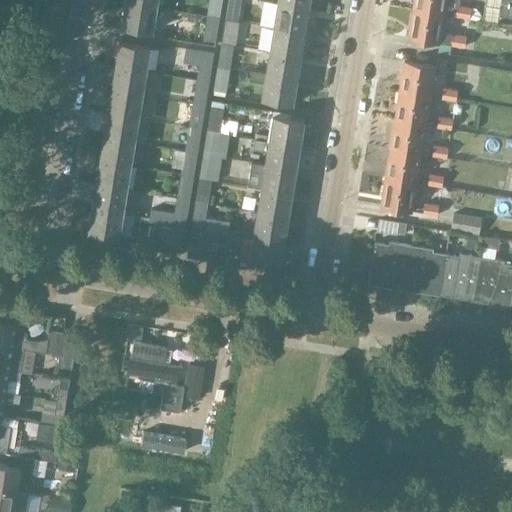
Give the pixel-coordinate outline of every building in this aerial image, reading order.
[(208,0),(207,9),(220,12),(221,0),(208,0)] [(309,0),(277,0),(277,3),(309,8),(309,0)] [(443,14),(445,0),(414,0),(413,9),(443,14)] [(511,0),(499,0),(497,18),(511,19),(511,0)] [(228,1),(225,19),(237,21),(240,3),(228,1)] [(152,32),(156,7),(125,2),(121,27),(152,32)] [(305,32),(309,8),(277,3),(273,27),(305,32)] [(455,16),(469,18),(471,8),(457,5),(455,16)] [(440,33),(443,14),(413,9),(408,38),(464,47),(466,37),(440,33)] [(203,33),(216,35),(219,17),(206,15),(203,33)] [(224,25),(221,43),(233,45),(235,27),(224,25)] [(301,56),(305,32),(273,27),(269,50),(301,56)] [(115,66),(146,72),(150,47),(119,42),(115,66)] [(209,76),(212,58),(213,52),(184,47),(182,61),(198,64),(197,74),(209,76)] [(220,49),(217,66),(229,68),(232,50),(220,49)] [(297,79),(301,56),(269,50),(265,74),(297,79)] [(399,92),(429,97),(434,67),(404,62),(399,92)] [(142,95),(146,72),(115,66),(111,90),(142,95)] [(225,92),(228,74),(216,72),(213,90),(225,92)] [(293,104),(297,79),(265,74),(250,72),(249,80),(264,83),(261,98),(293,104)] [(193,98),(205,99),(208,81),(196,79),(193,98)] [(455,101),(457,90),(443,88),(441,99),(455,101)] [(138,119),(142,95),(111,90),(107,114),(138,119)] [(424,125),(429,97),(399,92),(394,121),(424,125)] [(189,121),(201,123),(204,105),(192,103),(189,121)] [(218,133),(221,115),(209,113),(206,131),(218,133)] [(134,143),(138,119),(107,114),(103,137),(134,143)] [(268,140),(300,145),(303,121),(272,116),(268,140)] [(450,130),(452,119),(438,117),(436,127),(450,130)] [(420,154),(424,125),(394,121),(390,149),(420,154)] [(185,145),(197,146),(201,128),(188,126),(185,145)] [(130,166),(134,143),(103,137),(99,161),(130,166)] [(205,137),(202,154),(214,157),(217,139),(205,137)] [(296,169),(300,145),(268,140),(268,141),(253,139),(252,149),(266,151),(264,163),(296,169)] [(446,158),(447,148),(433,146),(431,156),(446,158)] [(415,182),(420,154),(390,149),(385,178),(415,182)] [(181,168),(194,170),(196,153),(184,151),(181,168)] [(201,160),(199,178),(211,180),(214,162),(201,160)] [(126,190),(130,166),(99,161),(95,185),(126,190)] [(292,193),(296,169),(264,163),(251,161),(247,185),(260,187),(292,193)] [(511,190),(511,168),(493,166),(490,187),(511,190)] [(177,192),(190,194),(193,176),(180,174),(177,192)] [(441,187),(443,177),(429,174),(427,185),(441,187)] [(410,212),(415,182),(385,178),(380,207),(410,212)] [(198,184),(195,202),(207,204),(210,186),(198,184)] [(122,214),(126,190),(95,185),(90,208),(122,214)] [(288,216),(292,193),(260,187),(256,211),(288,216)] [(436,216),(438,205),(424,203),(422,214),(436,216)] [(148,221),(184,227),(188,206),(175,204),(174,213),(150,209),(148,221)] [(228,222),(204,217),(206,209),(194,207),(190,228),(201,230),(220,233),(226,234),(228,222)] [(118,238),(122,214),(90,208),(86,233),(118,238)] [(284,240),(288,216),(256,211),(252,235),(284,240)] [(453,211),(451,230),(478,234),(480,217),(453,211)] [(220,233),(201,230),(190,228),(185,257),(214,263),(220,233)] [(280,264),(284,240),(252,235),(248,259),(280,264)] [(499,239),(484,236),(483,246),(497,249),(499,239)] [(403,289),(410,245),(389,241),(388,244),(374,241),(367,283),(403,289)] [(438,295),(445,253),(432,251),(432,248),(410,245),(403,289),(438,295)] [(473,301),(481,256),(458,253),(458,255),(445,253),(438,295),(473,301)] [(481,256),(473,301),(509,307),(511,288),(511,264),(502,263),(503,260),(481,256)] [(0,345),(23,349),(45,352),(59,354),(62,331),(48,329),(47,338),(36,340),(24,338),(14,333),(16,324),(0,321),(0,345)] [(62,331),(59,354),(57,365),(71,367),(76,333),(62,331)] [(20,370),(23,349),(0,345),(0,368),(20,371),(20,370)] [(126,376),(176,384),(178,368),(163,366),(165,351),(133,345),(131,360),(128,360),(126,376)] [(205,369),(188,366),(183,399),(200,402),(205,369)] [(18,381),(20,371),(0,368),(0,391),(5,392),(7,379),(18,381)] [(128,379),(126,390),(161,396),(162,385),(128,379)] [(184,386),(163,383),(161,395),(181,399),(184,386)] [(56,400),(65,402),(67,388),(58,387),(56,400)] [(19,394),(5,392),(0,391),(0,414),(1,415),(3,402),(18,405),(19,394)] [(161,395),(159,408),(179,412),(181,399),(161,395)] [(63,416),(65,402),(56,400),(53,414),(63,416)] [(0,424),(0,420),(1,415),(0,414),(0,451),(5,452),(9,426),(0,424)] [(187,439),(143,432),(141,446),(185,453),(187,439)] [(0,487),(28,492),(33,457),(9,453),(7,464),(0,463),(0,487)] [(24,511),(28,492),(0,487),(0,510),(11,511),(24,511)] [(46,511),(69,511),(71,500),(49,497),(46,511)] [(178,511),(180,506),(165,503),(163,511),(178,511)]
